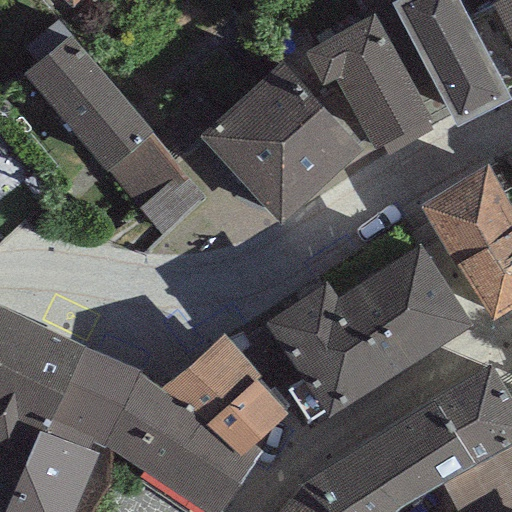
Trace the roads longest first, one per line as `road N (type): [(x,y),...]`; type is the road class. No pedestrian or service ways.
road 1 (residential): [(0,271),(146,286),(228,280),(390,177),(511,132)]
road 2 (residential): [(511,329),(304,463),(271,511)]
